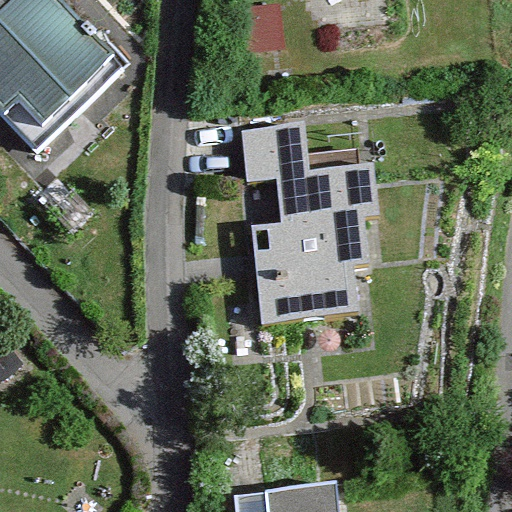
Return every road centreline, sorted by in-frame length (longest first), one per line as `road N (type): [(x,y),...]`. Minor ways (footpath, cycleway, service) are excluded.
road 1 (residential): [(163,427),(159,218),(172,0)]
road 2 (residential): [(0,259),(163,427)]
